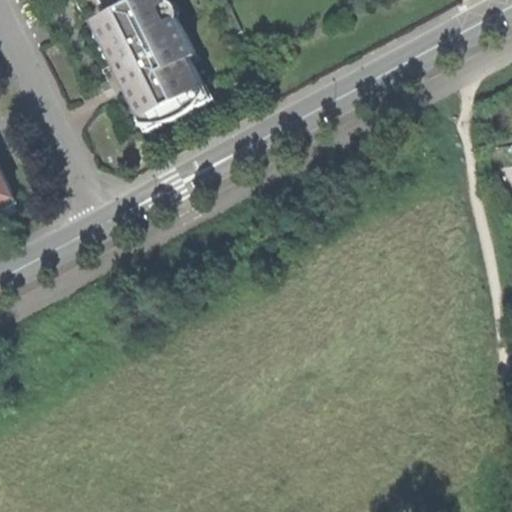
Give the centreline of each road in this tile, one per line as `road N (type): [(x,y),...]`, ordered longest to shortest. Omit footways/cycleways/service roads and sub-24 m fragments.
road 1 (tertiary): [(511,1),(104,220)]
road 2 (residential): [(104,220),(0,8)]
